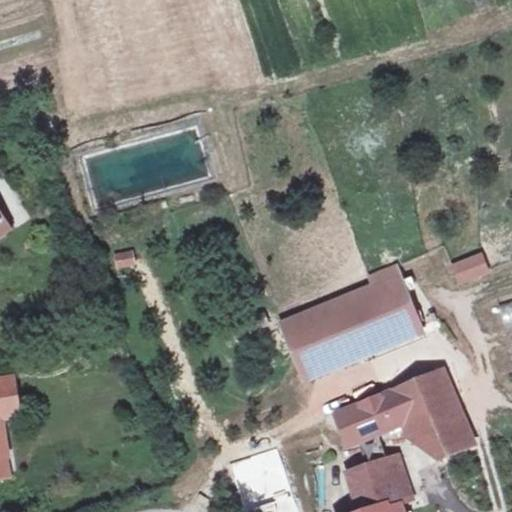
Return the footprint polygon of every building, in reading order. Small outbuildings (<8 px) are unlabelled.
[(0,236),(10,230),(0,215),(0,236)] [(135,251),(112,254),(114,269),(137,266),(135,251)] [(449,264),(458,286),(491,273),(482,251),(449,264)] [(397,284),(284,331),(304,375),(417,328),(397,284)] [(511,307),(501,311),(509,338),(511,336),(511,307)] [(470,446),(439,374),(396,393),(413,437),(432,429),(444,457),(470,446)] [(15,377),(0,380),(7,418),(21,415),(15,377)] [(0,380),(0,379),(0,459),(7,459),(9,458),(2,419),(7,418),(0,380)] [(333,416),(347,449),(408,424),(396,393),(333,416)] [(390,511),(389,508),(411,500),(394,450),(370,459),(373,467),(349,475),(358,504),(360,511),(390,511)] [(7,459),(0,459),(0,477),(10,476),(7,459)] [(291,470),(287,459),(277,462),(281,474),(287,472),(291,470)] [(295,511),(300,511),(287,472),(281,474),(277,462),(254,470),(258,482),(251,484),(260,511),(295,511)]
